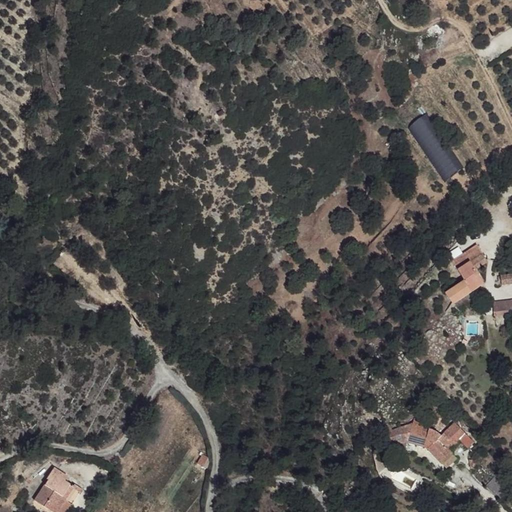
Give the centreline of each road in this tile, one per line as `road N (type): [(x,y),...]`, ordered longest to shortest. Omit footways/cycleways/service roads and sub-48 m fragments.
road 1 (residential): [(0,457),(43,443),(110,452),(160,382),(177,380),(213,442),(211,511)]
road 2 (unknown): [(330,511),(297,482),(273,476),(223,490),(212,511)]
